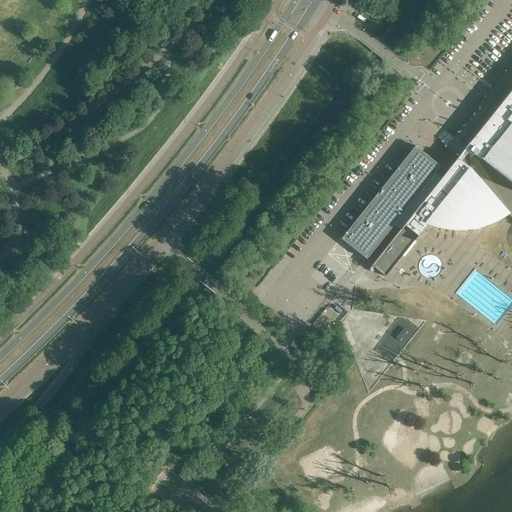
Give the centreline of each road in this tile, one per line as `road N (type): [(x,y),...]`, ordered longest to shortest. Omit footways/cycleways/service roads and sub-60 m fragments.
road 1 (secondary): [(0,381),(98,287),(189,181),(317,0)]
road 2 (secondary): [(296,0),(165,182),(72,292),(0,357)]
